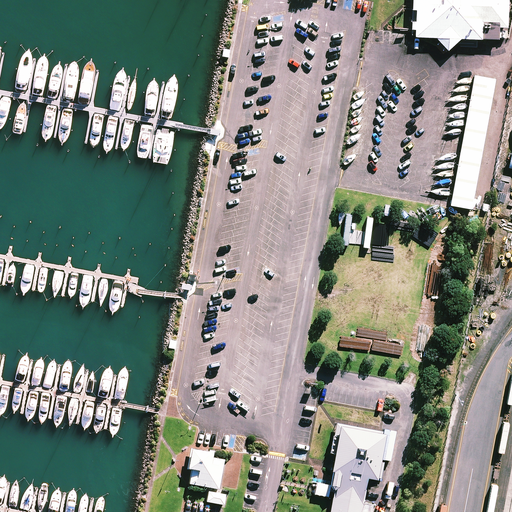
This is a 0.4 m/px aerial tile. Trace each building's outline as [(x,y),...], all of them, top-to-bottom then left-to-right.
[(421,37),(438,38),(450,51),(463,39),(485,40),(485,39),(501,39),(501,31),(510,32),(510,0),(414,0),(414,10),(418,10),(418,21),(414,21),(414,30),(417,30),(417,37),(421,37)] [(474,210),(498,79),(476,75),(452,206),(474,210)] [(334,490),(364,496),(366,488),(367,480),(377,482),(377,480),(382,480),(385,462),(381,461),(385,434),(383,434),(383,431),(336,423),(334,436),(337,437),(331,468),(330,473),(333,473),(330,486),(334,490)] [(209,452),(193,449),(189,470),(193,471),(190,485),(220,491),(226,460),(214,458),(215,452),(209,450),(209,452)] [(329,486),(316,483),(314,495),(327,497),(329,486)] [(364,496),(334,490),(329,511),(361,511),(364,500),(364,496)] [(227,495),(209,492),(207,503),(226,506),(227,495)]
